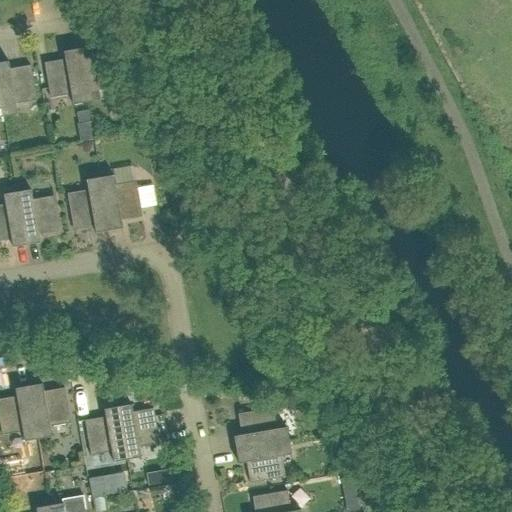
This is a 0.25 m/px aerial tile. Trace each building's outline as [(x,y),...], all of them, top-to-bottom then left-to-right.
[(92,55),(91,47),(77,49),(86,102),(100,100),(98,90),(119,86),(113,51),(92,55)] [(77,49),(63,52),(65,59),(44,63),(50,98),(71,94),(73,104),(86,102),(77,49)] [(36,101),(30,65),(9,69),(8,61),(0,62),(0,95),(4,117),(17,114),(16,104),(36,101)] [(109,231),(123,228),(121,220),(142,217),(136,182),(115,185),(113,175),(100,178),(109,231)] [(67,194),(73,229),(94,225),(95,233),(109,231),(100,178),(86,180),(88,190),(67,194)] [(26,245),(40,243),(39,235),(59,231),(53,196),(32,200),(31,190),(17,192),(26,245)] [(0,241),(11,240),(13,247),(26,245),(17,192),(3,195),(5,204),(0,205),(0,241)] [(44,392),(42,384),(29,386),(38,439),(52,437),(50,427),(71,423),(64,388),(44,392)] [(29,386),(15,389),(16,396),(0,399),(0,425),(2,435),(22,431),(24,441),(38,439),(29,386)] [(139,447),(159,444),(153,408),(133,412),(131,404),(117,407),(127,460),(140,457),(139,447)] [(111,452),(113,462),(127,460),(117,407),(104,409),(105,417),(84,420),(90,456),(111,452)] [(241,435),(233,436),(236,450),(289,441),(286,427),(276,429),(273,408),(238,414),(241,435)] [(281,456),(291,454),(289,441),(236,450),(238,464),(246,462),(250,483),(285,477),(281,456)] [(13,475),(11,463),(0,464),(0,472),(1,477),(13,475)] [(169,469),(161,471),(163,482),(171,481),(169,469)] [(353,477),(341,479),(347,511),(352,511),(359,511),(353,477)] [(254,511),(301,511),(301,510),(291,511),(287,491),(252,497),(254,511)] [(63,503),(50,505),(50,511),(86,511),(83,494),(62,498),(63,503)]
